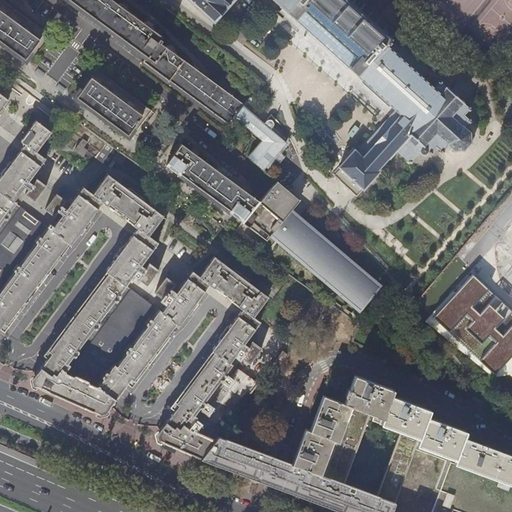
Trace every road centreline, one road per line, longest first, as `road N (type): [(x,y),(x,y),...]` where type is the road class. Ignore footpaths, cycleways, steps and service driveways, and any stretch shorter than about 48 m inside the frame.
road 1 (residential): [(511,435),(364,363),(336,361),(319,371),(301,401),(258,511)]
road 2 (secondary): [(242,511),(0,392)]
road 3 (secondary): [(0,406),(213,511)]
road 4 (secondary): [(0,430),(198,511)]
